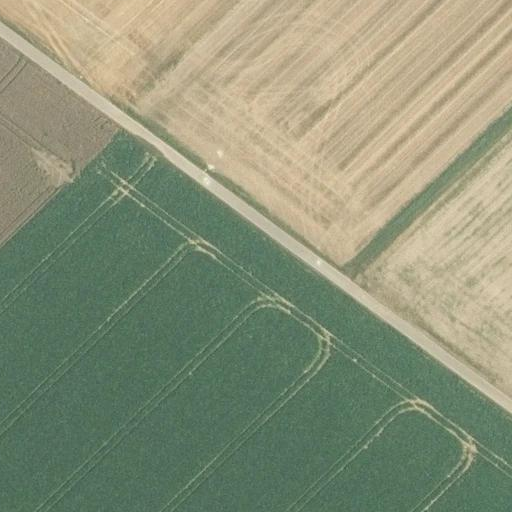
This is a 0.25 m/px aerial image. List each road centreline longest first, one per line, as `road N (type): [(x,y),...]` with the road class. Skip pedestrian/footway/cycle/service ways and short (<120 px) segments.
road 1 (track): [(511,404),(0,28)]
road 2 (track): [(511,121),(346,282)]
